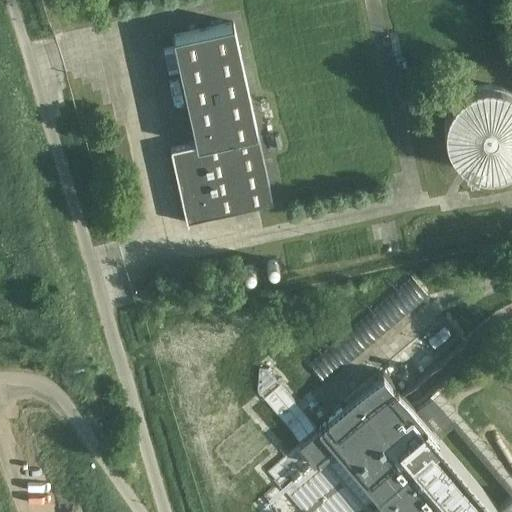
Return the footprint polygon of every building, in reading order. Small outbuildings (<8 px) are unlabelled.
[(171,148),(187,222),(189,222),(188,220),(273,202),(233,22),(173,35),(196,143),(171,148)] [(445,121),(445,128),(445,135),(447,142),(450,148),(453,154),(458,159),(463,164),(469,167),(475,170),(482,172),(489,172),(496,172),(503,170),(509,167),(511,165),(511,90),(509,89),(503,86),(496,84),(489,84),(482,84),(475,86),(469,89),(463,92),(458,97),(453,102),(450,108),(447,114),(445,121)] [(309,364),(326,383),(428,296),(411,276),(309,364)] [(451,338),(468,325),(461,317),(445,331),(451,338)] [(511,511),(511,495),(500,507),(384,372),(318,428),(267,369),(259,368),(257,391),(301,442),(300,443),(318,464),(336,448),(391,511),(511,511)] [(511,409),(503,418),(509,426),(511,423),(511,409)]
